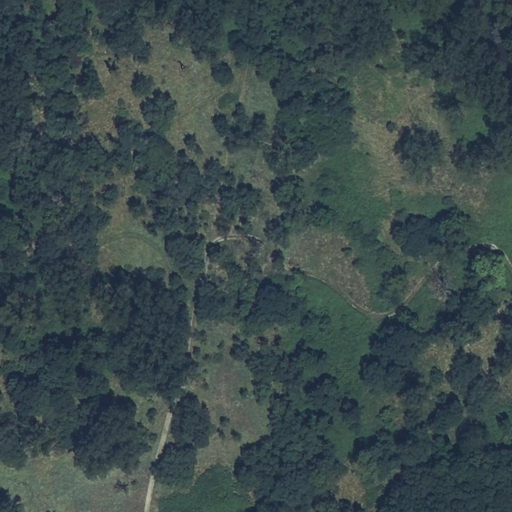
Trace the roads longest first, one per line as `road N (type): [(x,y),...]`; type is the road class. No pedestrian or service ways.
road 1 (track): [(511,267),(481,244),(377,312),(281,260),(269,235),(236,232),(216,240),(149,511)]
road 2 (track): [(216,240),(256,0)]
